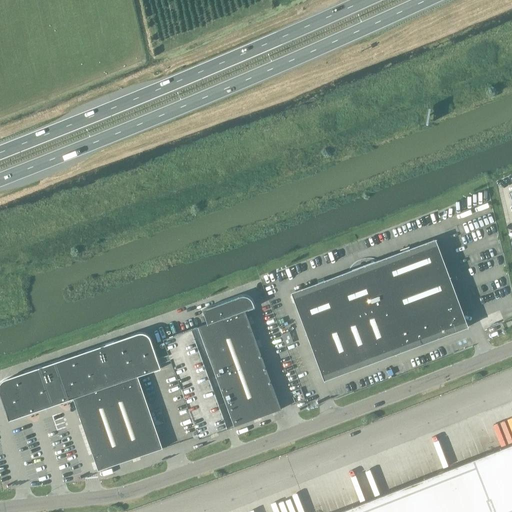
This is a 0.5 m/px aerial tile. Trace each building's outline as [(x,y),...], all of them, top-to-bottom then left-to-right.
[(350,273),(349,271),(347,272),(348,274),(325,282),(324,280),(318,283),(319,285),(295,293),(294,292),(293,292),(326,380),(327,380),(326,378),(465,327),(465,328),(467,328),(434,240),(433,240),(433,242),(409,251),(409,249),(402,251),(403,253),(380,262),(380,260),(378,261),(378,263),(379,262),(378,264),(378,266),(377,267),(377,268),(376,269),(375,270),(374,271),(373,272),(372,273),(371,274),(370,275),(365,277),(363,277),(360,278),(359,277),(358,277),(356,277),(354,276),(353,276),(352,275),(351,274),(350,273)] [(208,324),(163,340),(199,439),(227,429),(219,406),(226,403),(234,427),(281,409),(245,311),(255,307),(253,303),(252,300),(250,298),(248,297),(245,296),(243,296),(240,297),(217,305),(202,310),(202,311),(203,311),(208,324)] [(29,371),(6,380),(3,381),(1,382),(0,384),(0,394),(4,407),(9,421),(10,421),(9,421),(73,399),(98,471),(162,449),(138,377),(160,369),(161,369),(154,350),(151,340),(150,338),(148,336),(146,334),(143,334),(141,333),(138,334),(114,342),(100,347),(43,367),(43,366),(29,371)] [(511,511),(511,444),(338,511),(511,511)] [(286,487),(206,511),(284,511),(298,508),(294,495),(289,496),(286,487)]
